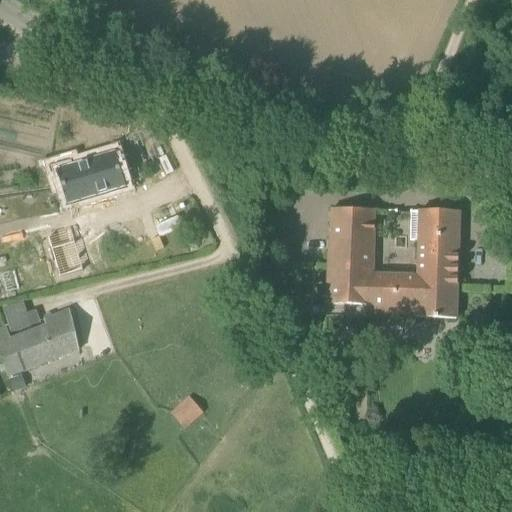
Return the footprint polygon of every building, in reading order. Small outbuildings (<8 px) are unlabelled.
[(124,187),(114,154),(71,167),(69,162),(51,167),(55,180),(60,178),(68,204),(124,187)] [(367,317),(437,319),(457,320),(460,212),(410,213),(410,239),(418,239),(418,273),(373,272),(374,210),(332,209),(326,305),(367,308),(367,317)] [(71,232),(48,239),(60,278),(83,271),(71,232)] [(8,329),(0,330),(0,351),(10,377),(77,351),(73,322),(70,311),(45,319),(48,325),(12,339),(8,329)] [(511,327),(504,327),(503,337),(503,353),(511,353),(511,327)] [(23,377),(10,381),(14,394),(27,390),(23,377)] [(170,414),(179,424),(184,430),(204,412),(189,397),(170,414)]
